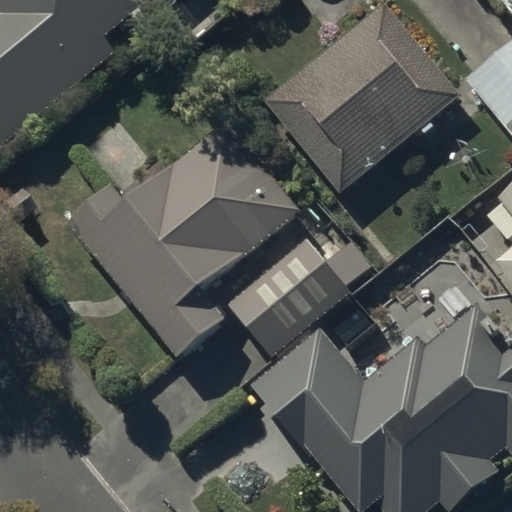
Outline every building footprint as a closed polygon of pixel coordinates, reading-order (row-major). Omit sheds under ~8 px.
[(0,0),(0,47),(2,51),(0,52),(0,139),(10,151),(117,61),(76,11),(89,0),(0,0)] [(344,202),(463,104),(387,12),(268,110),(344,202)] [(511,53),(468,89),(511,143),(511,53)] [(117,197),(71,235),(180,368),(227,330),(204,303),(301,224),(229,136),(132,215),(117,197)] [(503,213),(488,222),(506,246),(511,241),(511,259),(499,269),(511,285),(511,194),(497,206),(503,213)] [(311,247),(229,313),(274,367),(355,300),(311,247)] [(321,340),(253,394),(278,433),(309,460),(353,511),(436,511),(439,510),(441,511),(462,511),(500,480),(491,470),(509,455),(511,459),(511,336),(502,345),(480,319),(429,363),(419,351),(368,395),(321,340)]
